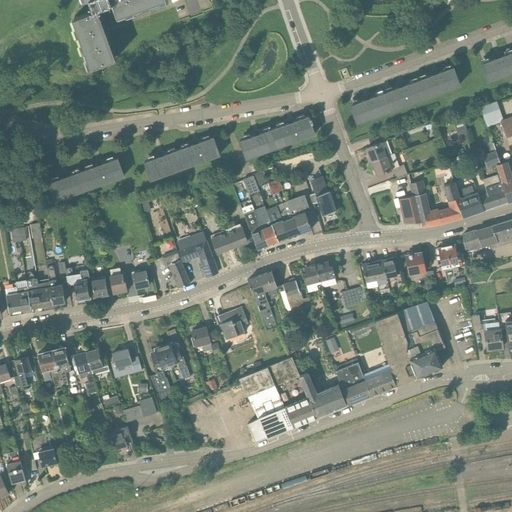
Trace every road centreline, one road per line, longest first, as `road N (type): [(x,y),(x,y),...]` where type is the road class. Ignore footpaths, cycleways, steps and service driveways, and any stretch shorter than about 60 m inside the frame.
road 1 (tertiary): [(0,336),(139,308),(294,252),(370,238)]
road 2 (residential): [(0,122),(78,134),(320,93)]
road 3 (residential): [(229,456),(460,379)]
road 4 (residential): [(320,93),(511,23)]
road 5 (residential): [(370,238),(320,93)]
road 6 (tertiary): [(370,238),(436,233),(511,210)]
